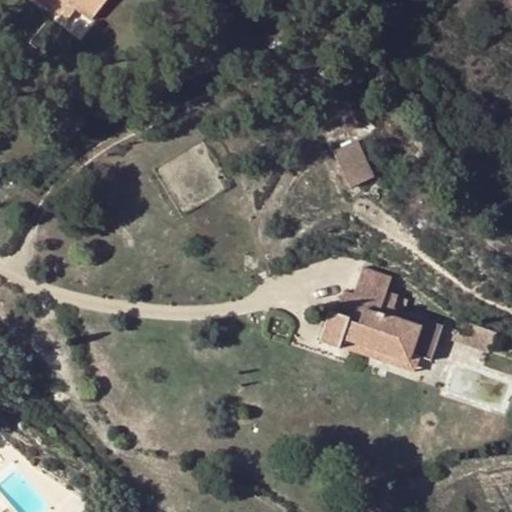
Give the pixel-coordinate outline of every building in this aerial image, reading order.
[(39,0),(45,5),(49,0),(70,0),(90,16),(102,0),(39,0)] [(70,0),(54,0),(84,23),(90,16),(70,0)] [(374,177),(357,141),(331,154),(349,189),(374,177)] [(328,312),(320,335),(389,360),(393,350),(406,355),(421,320),(403,313),(408,300),(391,294),(386,292),(391,279),(362,268),(352,295),(343,291),(335,314),(328,312)] [(386,292),(391,294),(396,280),(391,279),(386,292)] [(339,347),(412,374),(417,360),(430,324),(431,324),(421,320),(406,355),(393,350),(389,360),(320,335),(317,343),(338,351),(339,347)] [(430,364),(443,328),(430,324),(417,360),(430,364)] [(469,325),(465,337),(490,347),(495,336),(469,325)] [(490,347),(465,337),(449,330),(446,341),(486,356),(490,347)]
